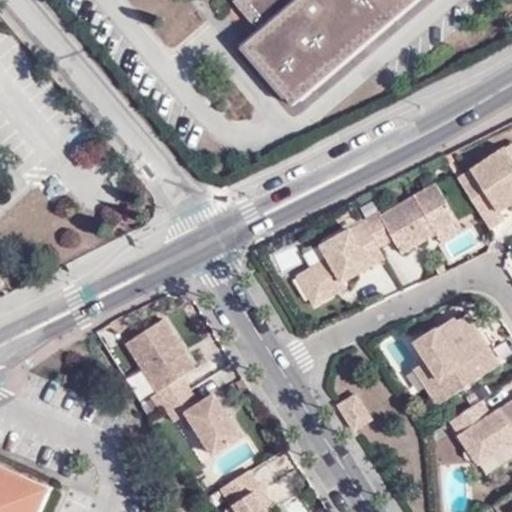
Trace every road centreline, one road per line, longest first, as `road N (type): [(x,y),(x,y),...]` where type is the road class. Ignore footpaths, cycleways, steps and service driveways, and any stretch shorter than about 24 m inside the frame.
road 1 (residential): [(206,246),(511,85)]
road 2 (unclassified): [(206,246),(25,0)]
road 3 (residential): [(281,361),(463,277),(503,285),(511,301)]
road 4 (residential): [(0,344),(206,246)]
road 5 (residential): [(0,399),(119,461),(97,511)]
road 6 (residential): [(380,511),(281,361)]
road 7 (residential): [(281,361),(206,246)]
